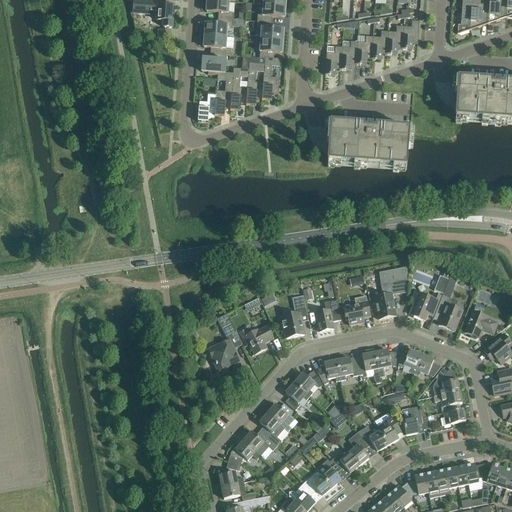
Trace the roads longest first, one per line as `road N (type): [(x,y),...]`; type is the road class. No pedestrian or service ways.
road 1 (residential): [(203,511),(197,468),(307,348),(390,331),(465,358),(474,368),(487,443)]
road 2 (tertiary): [(0,281),(403,222)]
road 3 (residential): [(487,443),(407,458),(336,511)]
road 4 (residential): [(301,107),(438,61)]
road 5 (residential): [(184,124),(194,142),(301,107)]
road 6 (residential): [(184,124),(192,0)]
